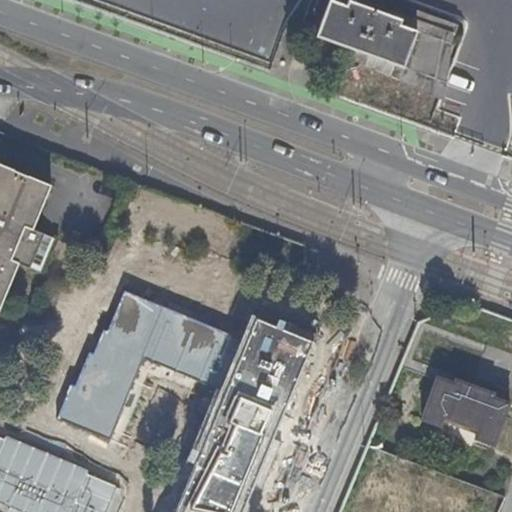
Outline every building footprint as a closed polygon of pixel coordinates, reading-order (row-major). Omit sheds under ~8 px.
[(419,30),(422,22),(362,0),(325,0),(313,35),(318,37),(319,36),(404,67),(406,68),(409,59),(439,70),(449,41),(419,30)] [(422,22),(452,33),(455,25),(424,14),(422,22)] [(449,41),(452,33),(422,22),(419,30),(449,41)] [(452,33),(449,41),(439,70),(409,59),(406,68),(404,67),(398,82),(441,102),(452,33)] [(0,292),(45,183),(0,164),(0,292)] [(66,285),(73,288),(87,254),(80,251),(100,204),(45,183),(0,292),(0,325),(42,343),(66,285)] [(87,254),(73,288),(80,291),(93,256),(87,254)] [(262,493),(284,443),(274,439),(285,415),(319,334),(289,322),(289,324),(282,321),(279,327),(259,319),(248,344),(130,295),(112,334),(108,333),(98,357),(94,355),(79,389),(75,387),(61,420),(113,441),(148,360),(228,393),(197,467),(202,469),(184,511),(237,511),(248,487),(262,493)] [(478,439),(496,446),(511,403),(504,401),(508,391),(496,386),(494,391),(457,378),(456,382),(440,376),(424,419),(443,426),(446,419),(481,431),(478,439)] [(274,439),(284,443),(286,444),(297,419),(285,415),(274,439)] [(0,438),(0,506),(17,511),(105,511),(117,479),(0,438)]
